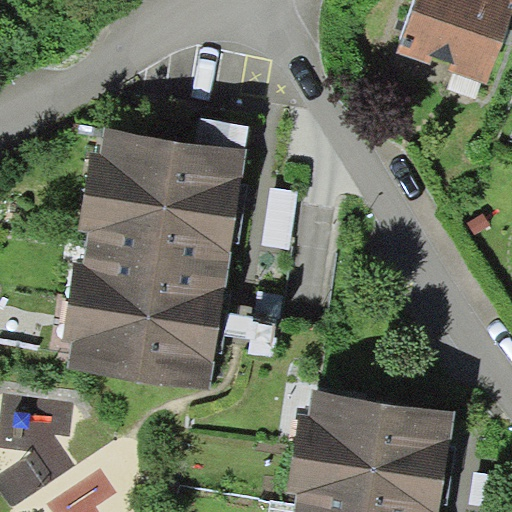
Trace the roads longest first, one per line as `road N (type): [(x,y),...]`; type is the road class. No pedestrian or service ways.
road 1 (residential): [(511,379),(239,7)]
road 2 (residential): [(239,7),(0,131)]
